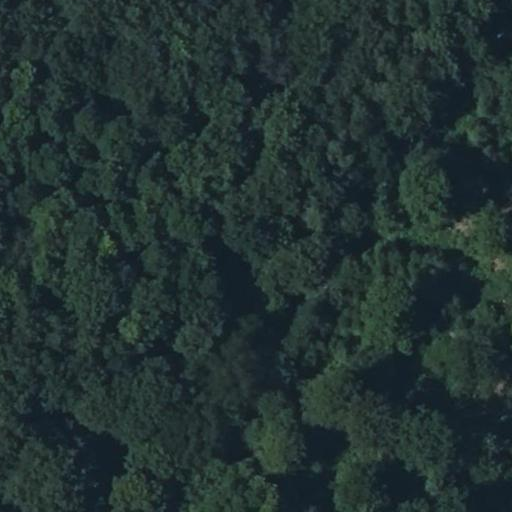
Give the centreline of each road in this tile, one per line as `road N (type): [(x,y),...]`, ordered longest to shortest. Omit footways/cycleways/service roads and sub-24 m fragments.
road 1 (track): [(511,26),(473,60),(404,148),(272,366),(196,511)]
road 2 (track): [(0,407),(377,511)]
